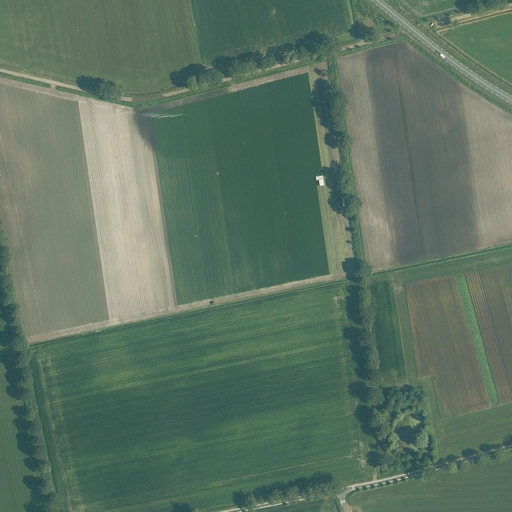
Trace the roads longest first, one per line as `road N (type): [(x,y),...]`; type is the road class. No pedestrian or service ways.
road 1 (track): [(388,480),(329,51)]
road 2 (unclassified): [(0,68),(153,94),(395,34)]
road 3 (unclassified): [(339,492),(511,446)]
road 4 (secondary): [(511,100),(376,0)]
